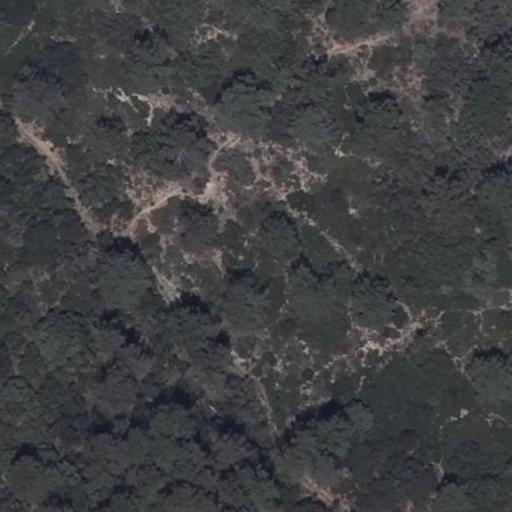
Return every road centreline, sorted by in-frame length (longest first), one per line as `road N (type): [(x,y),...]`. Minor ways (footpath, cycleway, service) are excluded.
road 1 (track): [(131,215),(335,53),(426,17),(445,0)]
road 2 (track): [(115,233),(254,380),(290,461),(351,511)]
road 3 (track): [(131,215),(115,233),(76,208),(58,151),(0,109)]
